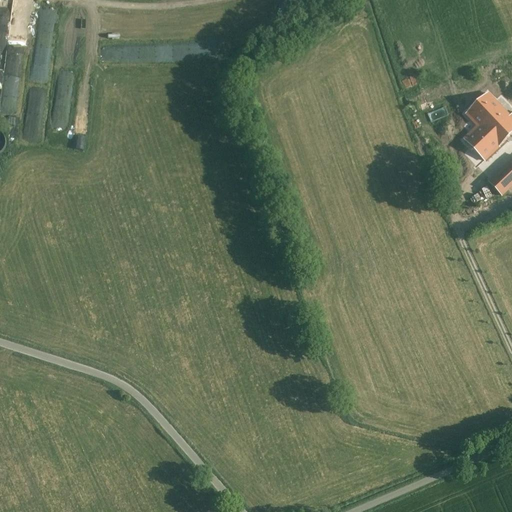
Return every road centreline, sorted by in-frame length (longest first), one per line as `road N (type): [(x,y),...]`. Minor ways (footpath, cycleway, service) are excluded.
road 1 (unclassified): [(242,511),(126,388),(0,342)]
road 2 (unclassified): [(511,444),(351,511)]
road 3 (track): [(78,0),(142,7),(214,0)]
